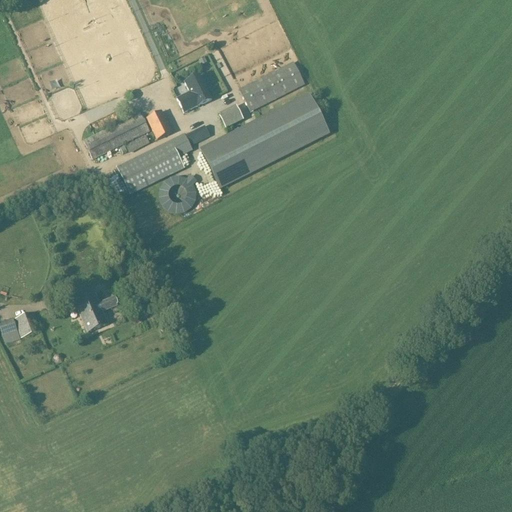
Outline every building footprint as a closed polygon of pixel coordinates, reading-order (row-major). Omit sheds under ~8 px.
[(250,115),(304,87),(293,64),(238,91),(250,115)] [(183,115),(211,101),(199,77),(184,84),(189,94),(176,101),(183,115)] [(219,190),(328,135),(309,97),(200,152),(219,190)] [(228,130),(247,122),(240,107),(222,114),(228,130)] [(156,143),(172,135),(161,113),(145,121),(156,143)] [(92,163),(149,134),(140,115),(83,143),(92,163)] [(204,128),(185,138),(189,147),(209,138),(204,128)] [(183,135),(116,169),(130,197),(184,170),(178,159),(192,152),(189,147),(185,138),(183,135)] [(171,219),(203,206),(195,186),(199,184),(196,176),(186,180),(184,175),(158,186),(171,219)] [(137,323),(156,314),(140,276),(120,285),(137,323)] [(114,298),(98,304),(94,296),(74,305),(87,335),(107,327),(102,314),(118,307),(114,298)] [(21,340),(41,334),(34,314),(13,320),(21,340)] [(0,334),(5,347),(19,342),(12,322),(0,325),(0,334)]
